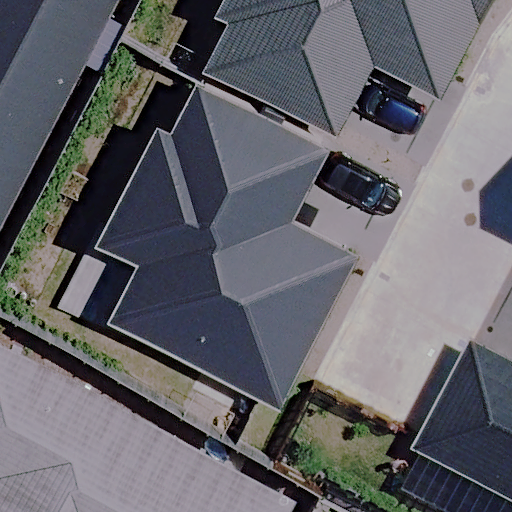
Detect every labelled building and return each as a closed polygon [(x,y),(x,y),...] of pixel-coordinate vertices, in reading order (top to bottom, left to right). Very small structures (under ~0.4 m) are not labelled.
[(0,0),(0,227),(0,228),(115,11),(94,0),(0,0)] [(94,0),(115,11),(120,0),(94,0)] [(491,0),(249,0),(224,48),(349,113),(388,40),(453,74),(491,0)] [(340,130),(213,64),(186,115),(176,110),(118,221),(156,241),(127,298),(293,385),(370,239),(301,203),(340,130)] [(287,511),(301,489),(1,322),(0,323),(0,448),(15,456),(0,482),(0,511),(287,511)] [(511,343),(496,335),(441,437),(511,474),(511,343)]
